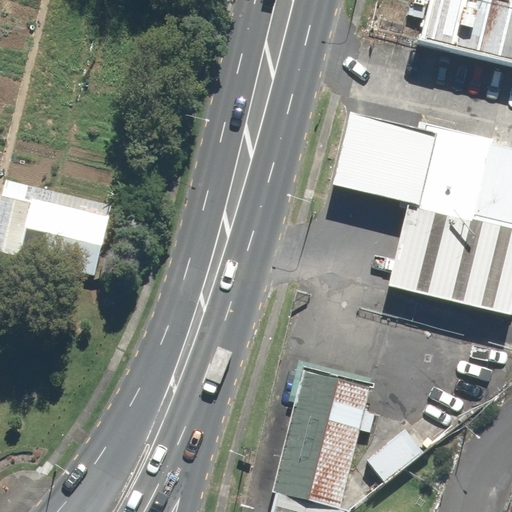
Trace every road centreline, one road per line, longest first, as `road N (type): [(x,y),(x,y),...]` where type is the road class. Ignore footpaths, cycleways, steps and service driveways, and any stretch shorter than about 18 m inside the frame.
road 1 (primary): [(77,511),(148,372),(278,17)]
road 2 (primary): [(278,17),(207,383)]
road 3 (primary): [(207,383),(136,511)]
road 4 (primary): [(207,383),(208,430),(191,511)]
